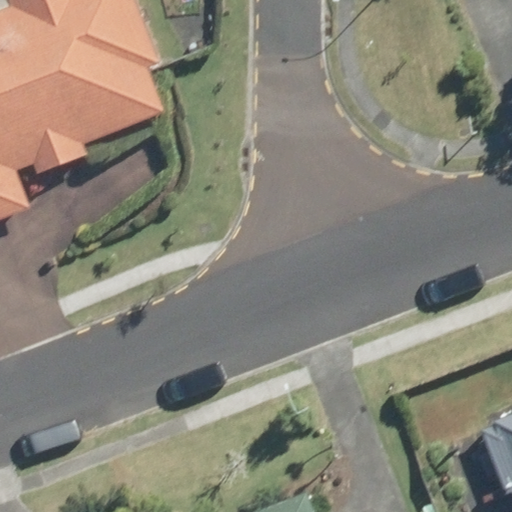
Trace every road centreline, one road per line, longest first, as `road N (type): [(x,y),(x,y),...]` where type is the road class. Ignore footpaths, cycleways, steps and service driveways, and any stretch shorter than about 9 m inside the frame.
road 1 (residential): [(293,299),(0,412)]
road 2 (residential): [(292,0),(293,299)]
road 3 (residential): [(511,223),(293,299)]
